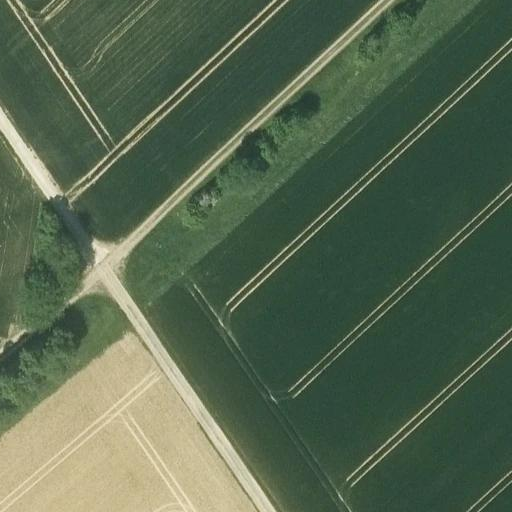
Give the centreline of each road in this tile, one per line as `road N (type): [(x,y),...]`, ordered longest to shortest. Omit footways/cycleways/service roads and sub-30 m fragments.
road 1 (track): [(0,349),(388,0)]
road 2 (track): [(0,116),(266,511)]
